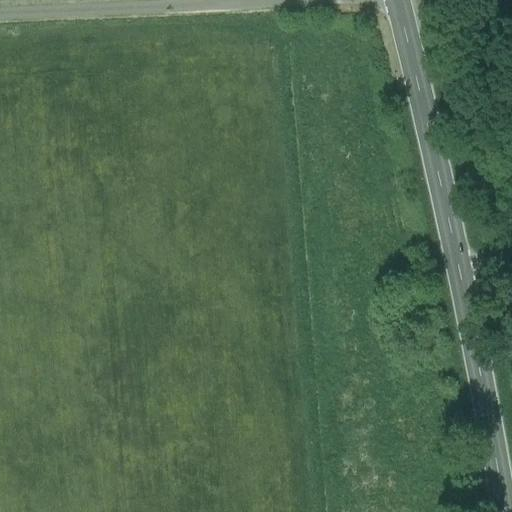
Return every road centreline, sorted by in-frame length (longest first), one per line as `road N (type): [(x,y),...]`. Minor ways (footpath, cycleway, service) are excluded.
road 1 (unclassified): [(284,0),(0,14)]
road 2 (secondary): [(459,268),(396,0)]
road 3 (secondary): [(511,502),(459,268)]
